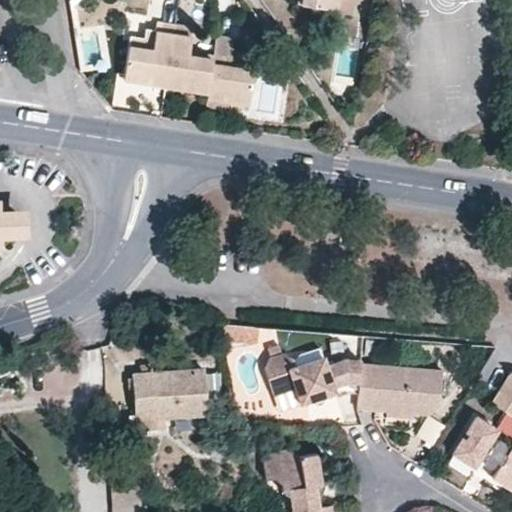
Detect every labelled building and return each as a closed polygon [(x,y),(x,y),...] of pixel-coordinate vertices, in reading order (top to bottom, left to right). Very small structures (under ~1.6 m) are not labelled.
[(303,0),(303,5),(335,10),(337,0),(303,0)] [(124,80),(166,87),(175,27),(158,25),(153,53),(129,49),(124,80)] [(208,94),(213,61),(188,57),(193,30),(175,27),(166,87),(208,94)] [(250,104),(254,73),(231,68),(234,40),(217,37),(213,61),(208,94),(208,98),(250,104)] [(0,258),(1,258),(5,254),(8,248),(10,242),(10,238),(9,231),(8,225),(4,220),(0,215),(0,258)] [(25,226),(22,225),(22,226),(19,226),(16,228),(15,229),(14,232),(13,234),(14,238),(16,241),(19,243),(22,243),(24,243),(27,242),(29,241),(31,237),(31,235),(31,232),(30,231),(29,228),(27,227),(25,226)] [(358,363),(339,361),(324,367),(320,356),(290,368),(287,359),(276,355),(264,359),(259,370),(269,396),(291,387),(298,403),(331,390),(333,396),(345,392),(355,393),(358,366),(358,363)] [(136,418),(155,417),(206,413),(203,370),(151,373),(149,366),(139,366),(139,374),(133,374),(136,415),(136,418)] [(355,411),(385,413),(409,416),(425,417),(438,402),(441,374),(358,366),(355,393),(355,411)] [(511,375),(507,374),(487,404),(511,420),(511,375)] [(385,413),(385,420),(408,422),(409,416),(385,413)] [(155,417),(136,418),(136,415),(128,415),(129,434),(156,432),(155,417)] [(415,435),(433,445),(444,426),(427,415),(415,435)] [(493,442),(490,443),(488,447),(483,443),(490,432),(468,417),(459,431),(463,435),(450,455),(471,468),(481,454),(499,465),(489,480),(509,492),(511,487),(511,443),(504,456),(502,454),(503,450),(502,446),(499,444),(497,442),(493,442)] [(281,496),(285,498),(288,498),(289,507),(289,511),(328,511),(328,505),(315,506),(315,498),(313,484),(319,483),(314,450),(293,453),(285,446),(257,449),(261,476),(267,475),(276,482),(276,486),(276,491),(278,495),(281,496)] [(481,454),(471,468),(489,480),(499,465),(481,454)] [(141,498),(141,478),(112,479),(113,500),(141,498)] [(141,498),(113,500),(114,507),(114,508),(142,506),(141,498)]
